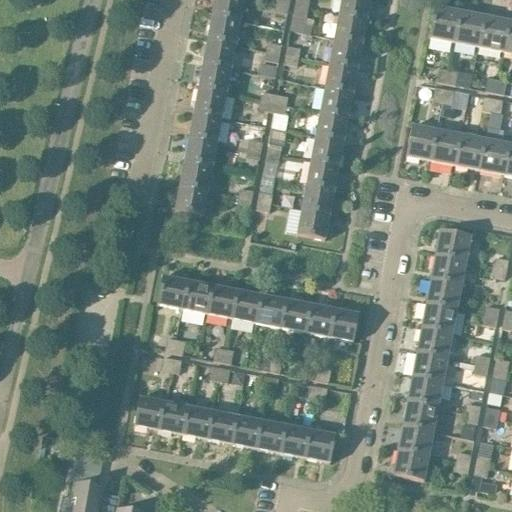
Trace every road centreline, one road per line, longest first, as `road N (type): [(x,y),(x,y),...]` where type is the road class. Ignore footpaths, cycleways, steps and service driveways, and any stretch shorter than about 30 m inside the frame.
road 1 (residential): [(284,511),(287,496),(326,500),(351,477),(400,203),(511,222)]
road 2 (residential): [(0,385),(93,0)]
road 3 (residential): [(138,203),(175,0)]
